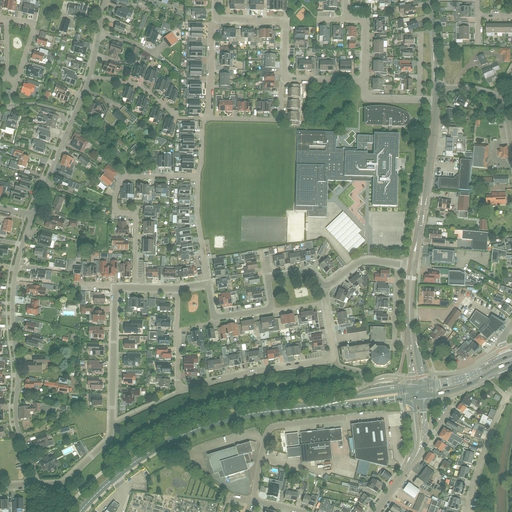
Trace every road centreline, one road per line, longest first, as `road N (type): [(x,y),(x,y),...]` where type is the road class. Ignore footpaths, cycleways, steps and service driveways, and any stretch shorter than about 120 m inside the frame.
road 1 (primary): [(303,407),(231,419),(168,442),(80,511)]
road 2 (residential): [(253,502),(267,435),(278,425),(387,414),(397,456),(408,466)]
road 3 (residential): [(36,484),(16,412),(13,300),(23,245)]
road 4 (residential): [(183,390),(330,360),(325,304)]
road 5 (residential): [(136,288),(137,216),(115,209),(122,178),(198,178)]
road 6 (residential): [(33,214),(90,76)]
road 7 (tertiary): [(417,239),(436,101)]
road 8 (residential): [(114,287),(111,425)]
road 9 (residential): [(90,76),(136,86),(180,119),(206,119)]
road 10 (tertiary): [(409,265),(414,388)]
road 11 (residential): [(286,78),(284,23),(217,18)]
road 12 (tertiary): [(420,387),(411,315),(415,266)]
